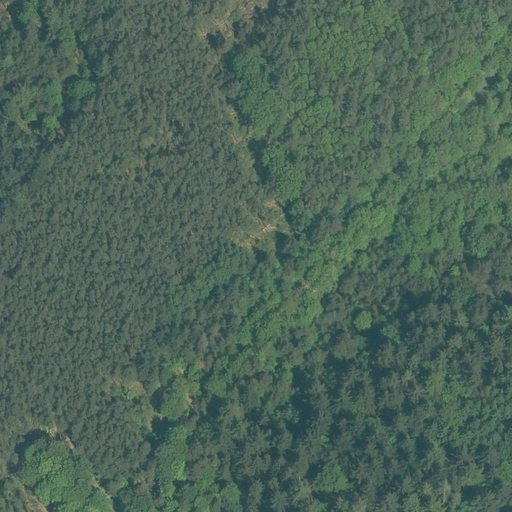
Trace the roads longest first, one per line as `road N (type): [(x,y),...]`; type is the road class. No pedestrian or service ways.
road 1 (track): [(511,34),(116,511)]
road 2 (track): [(0,343),(117,510)]
